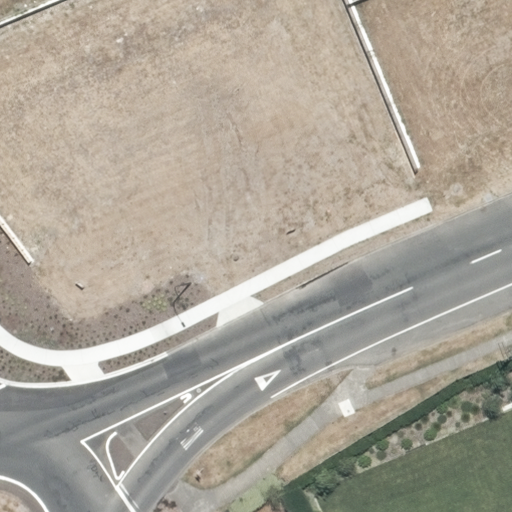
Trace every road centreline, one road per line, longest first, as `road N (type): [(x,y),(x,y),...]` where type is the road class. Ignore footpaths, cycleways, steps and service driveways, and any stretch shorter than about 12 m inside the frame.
road 1 (tertiary): [(23,452),(223,350),(329,323)]
road 2 (tertiary): [(329,323),(169,451),(126,511)]
road 3 (tertiary): [(329,323),(511,247)]
